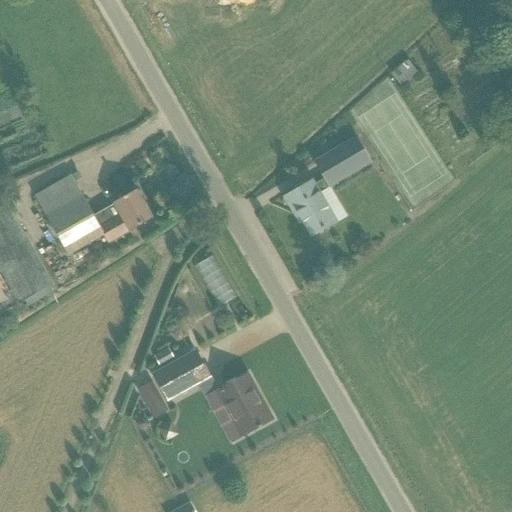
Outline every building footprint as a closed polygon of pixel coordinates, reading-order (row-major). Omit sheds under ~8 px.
[(399,86),(417,72),(407,60),(390,74),(399,86)] [(330,187),(347,177),(371,163),(356,137),(332,151),(314,161),(330,187)] [(54,185),(34,196),(58,237),(68,255),(96,239),(105,234),(109,242),(152,218),(136,190),(114,202),(93,214),(71,175),(54,185)] [(336,222),(312,181),(284,197),(292,210),(295,208),(312,236),(336,222)] [(0,207),(0,269),(9,286),(19,303),(52,284),(42,267),(6,204),(0,207)] [(206,267),(224,309),(242,301),(224,259),(206,267)] [(167,351),(154,358),(159,366),(171,359),(167,351)] [(154,374),(168,401),(210,377),(196,351),(154,374)] [(240,436),(254,429),(258,427),(258,428),(262,425),(272,419),(248,375),(216,392),(240,436)] [(168,409),(153,381),(138,389),(153,417),(168,409)] [(138,421),(137,426),(139,430),(144,431),(148,429),(149,424),(147,420),(142,419),(138,421)]
